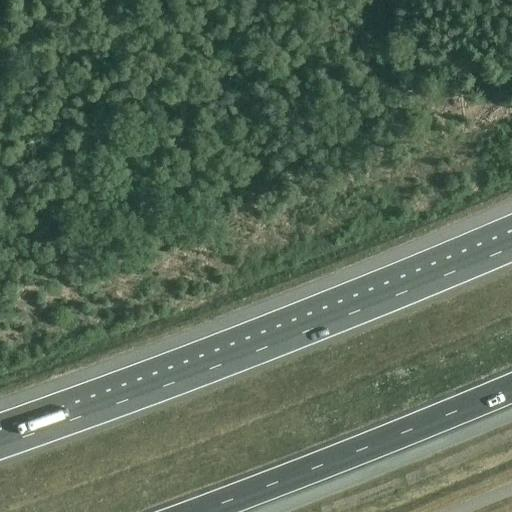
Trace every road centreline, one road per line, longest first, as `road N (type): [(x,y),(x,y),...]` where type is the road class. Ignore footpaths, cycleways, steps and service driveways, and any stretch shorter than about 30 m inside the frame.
road 1 (motorway): [(511,246),(0,446)]
road 2 (motorway): [(201,511),(511,390)]
